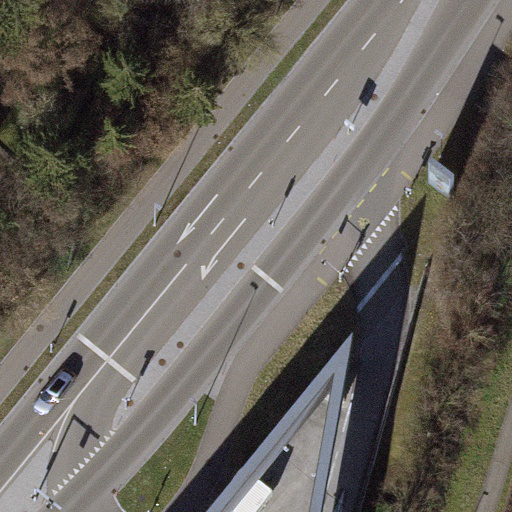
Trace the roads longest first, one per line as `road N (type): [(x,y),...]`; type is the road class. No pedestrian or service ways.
road 1 (primary): [(74,511),(354,180),(469,0)]
road 2 (primary): [(383,0),(0,460)]
